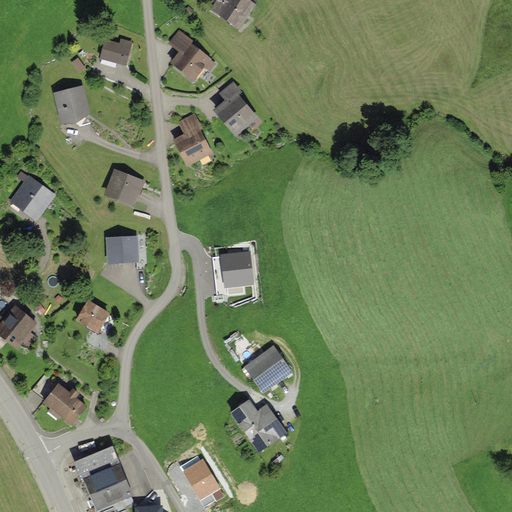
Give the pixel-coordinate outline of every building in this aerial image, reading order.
[(257,4),(250,0),(219,0),(213,11),(242,29),(257,4)] [(195,42),(180,30),(168,46),(180,54),(171,66),(194,83),(205,69),(210,73),(217,64),(192,46),(195,42)] [(119,45),(103,41),(99,61),(127,68),(133,43),(120,40),(119,45)] [(218,96),(226,105),(237,96),(241,92),(234,83),(218,96)] [(83,88),(54,96),(63,127),(77,127),(90,115),(83,88)] [(258,121),(237,96),(226,105),(215,114),(236,139),(258,121)] [(178,123),(185,137),(199,129),(203,127),(196,114),(178,123)] [(185,137),(173,143),(187,169),(213,156),(199,129),(185,137)] [(143,185),(114,173),(105,197),(134,208),(143,185)] [(55,197),(29,178),(10,203),(36,222),(55,197)] [(138,240),(106,243),(109,267),(140,264),(138,240)] [(250,254),(222,256),(225,287),(253,284),(250,254)] [(0,318),(4,322),(14,308),(0,297),(0,318)] [(110,315),(88,303),(76,324),(87,330),(98,336),(110,315)] [(4,322),(0,326),(0,341),(16,353),(37,326),(14,308),(4,322)] [(274,349),(245,370),(263,394),(291,373),(274,349)] [(47,402),(59,387),(44,376),(33,391),(38,395),(47,402)] [(69,395),(59,387),(47,402),(43,407),(71,426),(75,422),(87,406),(77,401),(81,397),(73,391),(69,395)] [(257,413),(249,403),(230,416),(259,457),(289,436),(267,406),(257,413)] [(112,449),(76,464),(96,511),(102,511),(133,499),(112,449)] [(202,460),(183,471),(201,501),(220,490),(202,460)]
